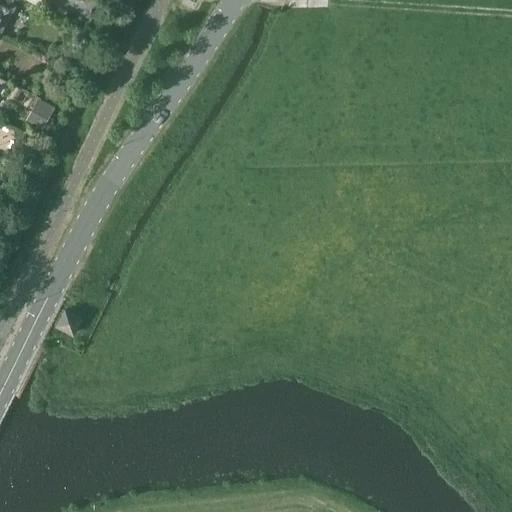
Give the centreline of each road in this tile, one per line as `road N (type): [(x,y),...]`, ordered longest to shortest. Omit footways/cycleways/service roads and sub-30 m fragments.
road 1 (tertiary): [(0,391),(112,177),(239,0)]
road 2 (track): [(511,16),(268,0)]
